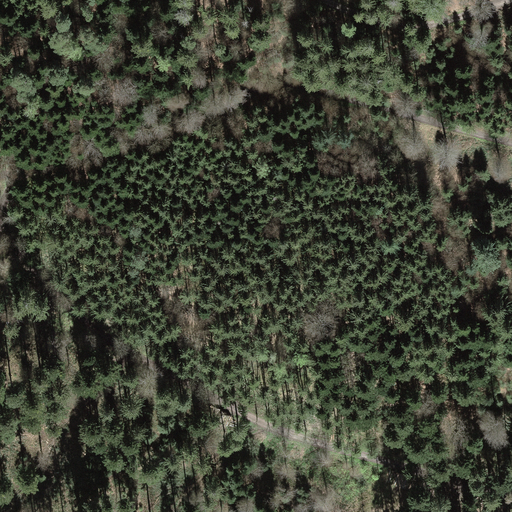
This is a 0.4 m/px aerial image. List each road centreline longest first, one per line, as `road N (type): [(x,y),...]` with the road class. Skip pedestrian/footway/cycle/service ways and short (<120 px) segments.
road 1 (track): [(0,225),(86,325),(249,418),(511,490)]
road 2 (track): [(0,191),(272,82),(511,142)]
road 3 (track): [(327,0),(397,27),(503,0)]
